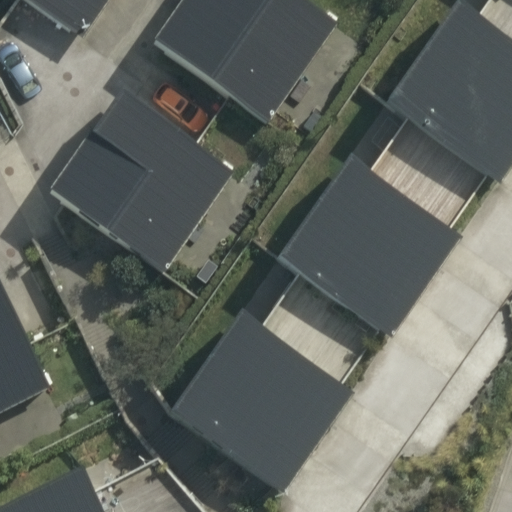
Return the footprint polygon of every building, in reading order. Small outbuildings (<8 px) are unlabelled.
[(21,0),(79,39),(106,0),(21,0)] [(265,125),(336,25),(300,0),(177,0),(147,43),(265,125)] [(370,110),(487,190),(511,155),(511,55),(442,7),(370,110)] [(43,194),(160,274),(233,172),(115,91),(43,194)] [(253,268),(370,349),(443,246),(325,165),(253,268)] [(0,414),(49,390),(0,296),(0,414)] [(152,416),(269,496),(342,394),(224,313),(152,416)] [(106,511),(88,474),(10,511),(106,511)]
